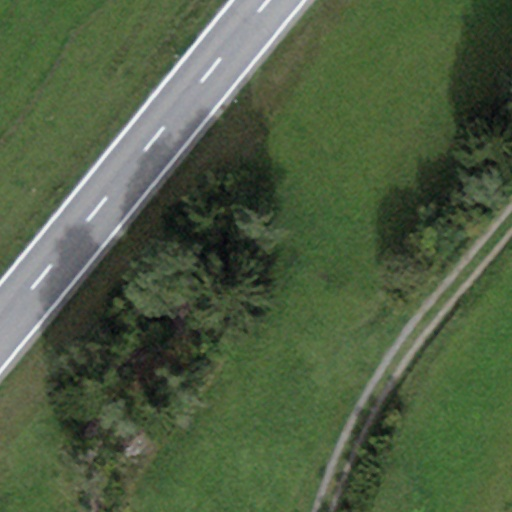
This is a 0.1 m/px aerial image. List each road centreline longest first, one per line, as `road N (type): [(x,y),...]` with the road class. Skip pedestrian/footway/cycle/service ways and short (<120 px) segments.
road 1 (secondary): [(0,360),(295,0)]
road 2 (track): [(348,511),(395,395),(511,254)]
